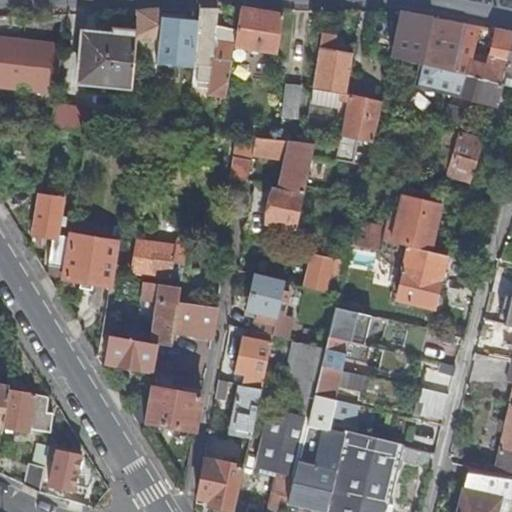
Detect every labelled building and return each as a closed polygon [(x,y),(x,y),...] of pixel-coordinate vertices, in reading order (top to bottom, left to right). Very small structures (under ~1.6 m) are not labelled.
[(210,94),(226,96),(234,45),(234,44),(215,41),(218,8),(200,8),(199,21),(195,56),(208,58),(210,67),(214,68),(210,94)] [(284,15),(240,8),(234,44),(234,45),(278,52),(284,15)] [(138,34),(160,36),(162,9),(149,10),(140,11),(138,34)] [(433,18),(406,13),(402,13),(399,27),(398,27),(392,57),(422,64),(433,18)] [(195,56),(199,21),(165,17),(163,43),(181,44),(179,67),(194,69),(195,56)] [(450,21),(433,18),(422,64),(423,64),(456,73),(466,24),(450,21)] [(456,73),(503,85),(511,47),(511,31),(498,29),(489,66),(473,62),(481,27),(466,24),(456,73)] [(79,80),(133,87),(138,34),(117,31),(116,37),(85,33),(79,80)] [(340,99),(348,101),(349,95),(347,94),(350,74),(353,55),(340,52),(334,51),(335,46),(336,39),(322,36),(320,48),(310,104),(338,108),(340,99)] [(0,87),(56,93),(63,46),(0,39),(0,87)] [(511,47),(503,85),(511,86),(511,47)] [(367,57),(353,55),(350,74),(363,77),(367,57)] [(498,106),(503,85),(456,73),(423,64),(419,78),(443,84),(444,82),(466,87),(463,97),(498,106)] [(302,85),(286,82),(281,115),(297,118),(302,85)] [(341,137),(339,147),(336,162),(354,165),(359,138),(374,142),(383,103),(375,101),(375,96),(358,92),(357,97),(349,95),(348,101),(341,137)] [(52,120),(50,129),(88,134),(92,107),(55,102),(53,112),(52,120)] [(464,109),(442,104),(439,114),(462,120),(464,109)] [(475,163),(477,157),(482,139),(446,129),(442,146),(456,150),(453,162),(449,175),(470,181),(475,163)] [(341,137),(305,133),(304,143),(315,144),(339,147),(341,137)] [(255,142),(253,155),(292,162),(286,189),(305,194),(315,144),(304,143),(249,136),(248,141),(255,142)] [(248,181),(252,160),(235,157),(231,178),(248,181)] [(448,179),(449,175),(453,162),(438,159),(434,175),(448,179)] [(256,182),(254,193),(273,197),(267,224),(297,231),(305,194),(286,189),(256,182)] [(385,228),(357,221),(352,246),(381,252),(385,240),(393,242),(409,246),(431,252),(445,197),(406,188),(398,220),(388,217),(385,228)] [(55,238),(51,266),(66,271),(72,238),(59,236),(60,226),(66,227),(67,218),(62,217),(65,197),(40,194),(33,239),(34,239),(34,244),(43,245),(44,237),(55,238)] [(175,238),(188,240),(191,216),(178,214),(175,238)] [(65,279),(112,286),(119,243),(72,235),(72,238),(66,271),(65,279)] [(392,299),(398,300),(405,271),(404,270),(409,246),(393,242),(385,240),(381,252),(380,256),(396,260),(394,268),(399,269),(392,299)] [(139,241),(134,272),(172,278),(174,262),(180,263),(181,252),(176,251),(177,246),(139,241)] [(405,271),(398,300),(436,309),(448,256),(431,252),(409,246),(404,270),(405,271)] [(348,261),(314,253),(306,287),(327,292),(332,273),(344,276),(348,261)] [(509,262),(499,260),(497,269),(507,272),(509,262)] [(51,266),(49,276),(65,279),(66,271),(51,266)] [(278,315),(286,282),(286,281),(256,274),(248,311),(257,313),(254,331),(288,339),(293,319),(278,315)] [(182,286),(144,279),(141,297),(159,300),(154,339),(159,339),(159,344),(173,347),(176,327),(179,302),(182,286)] [(495,322),(506,324),(510,325),(511,325),(511,295),(506,294),(502,313),(498,312),(495,322)] [(213,337),(219,308),(179,302),(176,327),(192,330),(192,334),(213,337)] [(367,361),(370,346),(365,344),(373,316),(337,307),(327,348),(289,506),(318,511),(392,511),(394,505),(391,504),(402,460),(428,466),(432,452),(346,431),(345,433),(328,429),(331,415),(356,421),(360,405),(335,399),(338,386),(366,392),(370,376),(342,370),(346,356),(367,361)] [(230,326),(227,342),(238,342),(241,328),(230,326)] [(111,336),(107,363),(154,371),(159,344),(111,336)] [(236,373),(264,379),(272,343),(244,336),(236,373)] [(287,511),(289,506),(327,348),(295,341),(278,411),(270,410),(257,467),(277,472),(268,511),(265,511),(249,508),(247,511),(287,511)] [(511,382),(511,400),(494,474),(511,477),(511,371),(510,382),(511,382)] [(240,385),(235,412),(256,416),(262,389),(240,385)] [(9,390),(10,388),(0,386),(0,425),(3,426),(9,390)] [(422,386),(414,412),(440,421),(449,394),(422,386)] [(152,387),(146,422),(196,431),(203,395),(152,387)] [(3,426),(3,427),(29,432),(29,431),(50,433),(52,414),(47,414),(48,398),(35,396),(35,395),(9,390),(3,426)] [(256,416),(235,412),(232,431),(252,436),(256,416)] [(42,493),(52,447),(42,445),(37,465),(30,464),(26,485),(42,493)] [(83,455),(59,450),(51,486),(89,494),(94,470),(89,462),(82,460),(83,455)] [(206,458),(199,498),(211,500),(210,505),(235,511),(246,466),(206,458)] [(469,468),(464,490),(500,498),(497,511),(509,511),(511,503),(511,499),(511,477),(494,474),(469,468)] [(497,511),(500,498),(464,490),(458,511),(497,511)]
